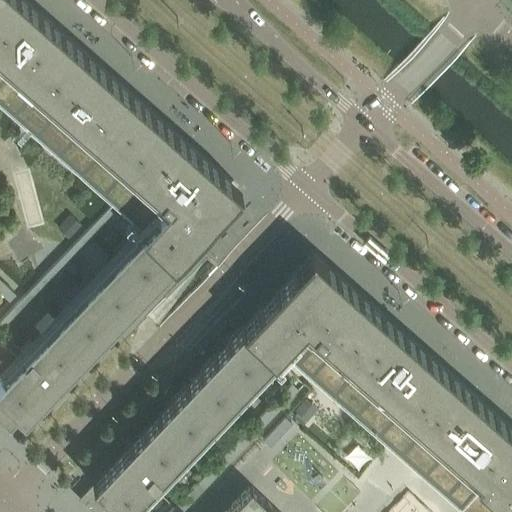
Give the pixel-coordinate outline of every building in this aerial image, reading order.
[(0,0),(0,103),(109,199),(113,202),(142,228),(139,231),(168,258),(169,259),(172,261),(173,260),(175,258),(172,256),(186,242),(188,244),(190,242),(188,240),(189,239),(213,260),(241,285),(262,303),(260,306),(258,307),(243,323),(241,325),(273,355),(280,348),(282,345),(390,440),(471,511),(511,511),(511,425),(315,253),(312,251),(241,189),(239,186),(238,186),(25,0),(0,0)] [(0,421),(10,431),(172,261),(169,259),(168,258),(139,231),(0,377),(0,421)] [(15,293),(4,282),(0,285),(0,290),(9,299),(15,293)] [(94,511),(124,511),(273,355),(241,325),(78,496),(94,511)] [(290,395),(298,387),(292,382),(285,389),(290,395)] [(283,402),(290,395),(285,389),(278,397),(283,402)] [(276,410),(283,402),(278,397),(271,404),(276,410)] [(307,420),(317,408),(306,398),(295,409),(307,420)] [(269,417),(276,410),(271,404),(268,406),(264,411),(269,417)] [(262,424),(269,417),(264,411),(256,419),(262,424)] [(255,432),(262,424),(256,419),(249,426),(255,432)] [(248,439),(255,432),(249,426),(242,434),(248,439)] [(241,447),(248,439),(242,434),(240,436),(235,441),(241,447)] [(234,454),(241,447),(235,441),(228,449),(234,454)] [(227,462),(234,454),(228,449),(221,456),(227,462)] [(220,469),(227,462),(221,456),(214,464),(220,469)] [(213,476),(220,469),(214,464),(212,466),(207,471),(213,476)] [(206,484),(213,476),(207,471),(200,478),(206,484)] [(199,491),(206,484),(200,478),(193,486),(199,491)] [(278,511),(250,485),(224,511),(278,511)] [(192,499),(199,491),(193,486),(186,493),(192,499)] [(185,506),(192,499),(186,493),(179,500),(185,506)]
